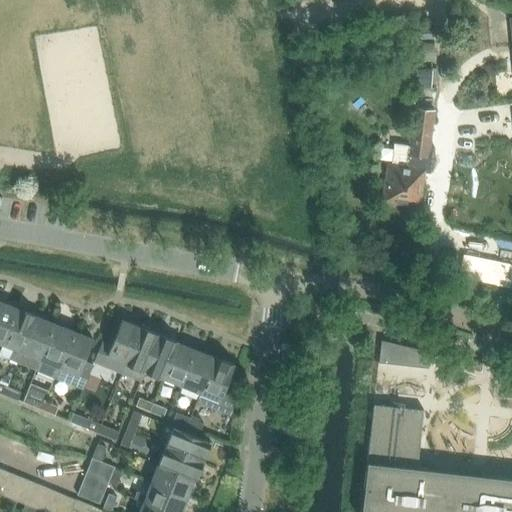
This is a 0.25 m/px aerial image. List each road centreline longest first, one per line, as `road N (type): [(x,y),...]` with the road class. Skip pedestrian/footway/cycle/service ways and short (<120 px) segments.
road 1 (residential): [(0,228),(274,282)]
road 2 (residential): [(274,282),(511,335)]
road 3 (residential): [(247,511),(274,282)]
